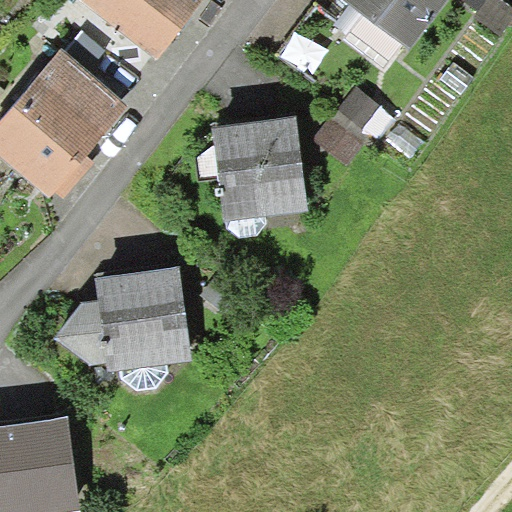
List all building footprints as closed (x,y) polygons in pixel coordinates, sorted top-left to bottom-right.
[(84,0),(157,56),(200,0),(84,0)] [(347,0),(409,47),(444,0),(347,0)] [(81,28),(63,50),(88,70),(105,48),(81,28)] [(59,46),(0,115),(0,153),(49,194),(53,189),(64,198),(96,161),(84,151),(126,102),(88,70),(63,50),(59,46)] [(356,84),(338,108),(362,127),(380,103),(356,84)] [(297,111),(211,122),(223,218),(308,208),(297,111)] [(329,117),(313,138),(348,164),(363,142),(329,117)] [(81,299),(53,335),(87,363),(106,360),(106,368),(192,358),(179,262),(95,274),(97,297),(81,299)] [(66,413),(0,421),(0,511),(47,511),(79,508),(66,413)]
